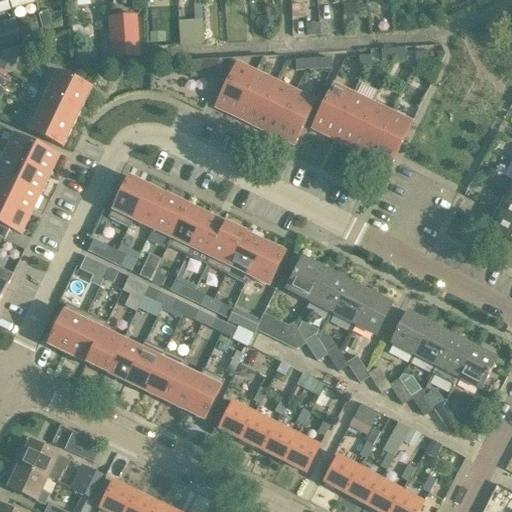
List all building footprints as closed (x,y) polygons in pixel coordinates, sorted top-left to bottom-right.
[(224,0),(226,18),(241,17),(240,0),(224,0)] [(353,15),(367,14),(366,5),(353,5),(353,15)] [(53,30),(48,11),(38,14),(43,32),(53,30)] [(140,58),(137,16),(108,18),(111,60),(140,58)] [(180,46),(204,45),(202,22),(179,23),(180,46)] [(36,23),(18,29),(21,38),(40,33),(36,23)] [(21,38),(18,29),(0,33),(0,35),(2,44),(21,38)] [(405,49),(393,50),(393,60),(405,59),(405,49)] [(382,61),(393,60),(393,50),(381,51),(382,61)] [(428,62),(427,53),(415,54),(416,63),(428,62)] [(370,58),(358,59),(359,69),(371,68),(370,58)] [(0,59),(0,60),(0,70),(7,73),(11,64),(0,59)] [(222,75),(221,60),(221,59),(211,60),(212,76),(222,75)] [(320,70),(331,70),(331,59),(319,60),(320,70)] [(307,61),(308,71),(320,70),(319,60),(307,61)] [(307,61),(295,61),(296,72),(308,71),(307,61)] [(236,63),(214,108),(235,118),(257,73),(236,63)] [(41,90),(82,109),(92,89),(51,69),(41,90)] [(257,73),(235,118),(254,128),(276,82),(257,73)] [(276,82),(254,128),(274,137),(295,91),(276,82)] [(333,84),(311,129),(331,139),(353,94),(333,84)] [(32,109),(72,129),(82,109),(41,90),(32,109)] [(295,91),(274,137),(294,147),(316,101),(295,91)] [(353,94),(331,139),(350,149),(372,103),(353,94)] [(372,103),(350,149),(370,158),(392,112),(372,103)] [(62,149),(72,129),(32,109),(22,130),(62,149)] [(392,112),(370,158),(390,168),(412,122),(392,112)] [(14,134),(4,155),(49,176),(59,156),(14,134)] [(4,155),(0,162),(0,176),(40,196),(49,176),(4,155)] [(0,176),(0,200),(31,215),(40,196),(0,176)] [(132,222),(149,188),(128,178),(108,219),(129,228),(132,222)] [(149,188),(132,222),(152,231),(168,197),(149,188)] [(168,197),(152,231),(169,240),(171,240),(187,206),(168,197)] [(511,200),(506,197),(498,213),(511,220),(511,200)] [(0,225),(21,236),(31,215),(0,200),(0,225)] [(190,250),(207,216),(187,206),(171,240),(169,240),(166,246),(188,257),(191,250),(190,250)] [(511,220),(498,213),(489,229),(511,240),(511,220)] [(190,250),(191,250),(208,258),(210,259),(226,225),(207,216),(190,250)] [(210,259),(208,258),(205,265),(226,275),(246,234),(226,225),(210,259)] [(249,278),(265,244),(246,234),(226,275),(246,285),(249,278)] [(249,278),(269,288),(286,254),(265,244),(249,278)] [(104,258),(112,263),(117,252),(108,248),(104,258)] [(126,256),(117,252),(112,263),(121,267),(126,256)] [(287,269),(297,274),(304,259),(295,254),(287,269)] [(141,277),(152,282),(156,273),(161,262),(150,257),(141,277)] [(311,303),(327,271),(304,259),(297,274),(288,291),(311,303)] [(109,269),(100,265),(95,275),(104,279),(109,269)] [(118,273),(109,269),(104,279),(113,283),(118,273)] [(0,299),(12,276),(0,270),(0,299)] [(350,282),(327,271),(311,303),(333,314),(350,282)] [(156,273),(152,282),(162,287),(166,278),(156,273)] [(372,294),(350,282),(333,314),(355,325),(372,294)] [(149,288),(137,283),(133,291),(145,297),(149,288)] [(179,295),(190,301),(195,292),(184,287),(179,295)] [(154,302),(159,293),(149,288),(145,297),(154,302)] [(205,297),(195,292),(190,301),(201,306),(205,297)] [(394,305),(372,294),(355,325),(378,337),(394,305)] [(184,315),(187,307),(176,301),(172,309),(184,315)] [(68,355),(88,314),(67,304),(47,345),(68,355)] [(222,306),(218,315),(229,320),(233,311),(222,306)] [(9,307),(3,315),(16,325),(22,317),(9,307)] [(198,312),(187,307),(184,315),(194,320),(198,312)] [(260,321),(234,309),(228,323),(254,335),(260,321)] [(415,356),(432,325),(409,313),(393,345),(415,356)] [(104,331),(108,324),(88,314),(68,355),(88,365),(104,331)] [(298,352),(309,345),(307,342),(295,324),(290,327),(264,314),(255,331),(298,352)] [(226,325),(215,320),(211,328),(222,334),(226,325)] [(226,325),(222,334),(248,346),(253,335),(238,328),(237,331),(226,325)] [(415,356),(437,367),(454,336),(432,325),(415,356)] [(107,374),(123,340),(104,331),(88,365),(107,374)] [(316,336),(307,342),(309,345),(320,362),(329,355),(328,353),(316,336)] [(476,348),(454,336),(437,367),(433,376),(454,387),(459,379),(476,348)] [(126,382),(142,349),(123,340),(107,374),(126,382)] [(126,382),(146,392),(166,352),(145,342),(142,349),(126,382)] [(341,373),(351,367),(349,364),(338,347),(328,353),(329,355),(341,373)] [(499,359),(476,348),(459,379),(482,391),(499,359)] [(182,369),(185,361),(166,352),(146,392),(166,402),(182,369)] [(358,358),(349,364),(351,367),(362,384),(372,378),(369,374),(358,358)] [(383,395),(393,389),(392,386),(380,367),(369,374),(372,378),(383,395)] [(182,369),(166,402),(183,410),(199,377),(182,369)] [(199,377),(183,410),(205,421),(224,380),(203,370),(199,377)] [(401,379),(392,386),(393,389),(405,406),(414,400),(413,397),(401,379)] [(259,386),(252,399),(261,404),(268,391),(259,386)] [(426,417),(435,412),(434,409),(422,392),(413,397),(414,400),(426,417)] [(281,397),(274,410),(282,414),(289,401),(281,397)] [(444,402),(434,409),(435,412),(447,428),(457,422),(444,402)] [(220,429),(242,440),(255,415),(233,404),(220,429)] [(352,425),(370,434),(379,416),(361,406),(352,425)] [(302,408),(295,420),(304,425),(310,412),(302,408)] [(276,426),(255,415),(242,440),(263,451),(276,426)] [(324,419),(317,432),(325,436),(332,423),(324,419)] [(405,439),(413,443),(419,429),(400,421),(386,450),(398,455),(405,439)] [(298,437),(276,426),(263,451),(285,462),(298,437)] [(72,434),(66,449),(78,455),(85,440),(72,434)] [(319,449),(298,437),(285,462),(306,474),(319,449)] [(435,461),(442,448),(431,442),(424,455),(435,461)] [(17,462),(20,464),(50,478),(55,467),(64,472),(69,461),(30,443),(26,451),(23,450),(17,462)] [(373,448),(366,444),(358,457),(365,461),(373,448)] [(394,458),(387,454),(379,467),(387,472),(394,458)] [(347,493),(360,469),(339,457),(325,482),(347,493)] [(44,490),(50,478),(20,464),(17,462),(9,480),(12,481),(9,487),(45,504),(50,493),(44,490)] [(415,470),(407,466),(400,479),(408,483),(415,470)] [(75,492),(83,496),(94,501),(106,477),(87,468),(75,492)] [(382,480),(360,469),(347,493),(368,505),(382,480)] [(436,482),(428,477),(421,491),(429,495),(436,482)] [(391,511),(403,492),(382,480),(368,505),(380,511),(391,511)] [(100,508),(98,511),(124,511),(134,493),(112,482),(99,508),(100,508)] [(485,511),(502,511),(511,494),(511,489),(500,484),(485,511)] [(419,511),(424,504),(403,492),(391,511),(419,511)] [(124,511),(151,511),(156,504),(134,493),(124,511)] [(88,511),(94,501),(83,496),(74,511),(65,511),(50,505),(46,511),(88,511)]
